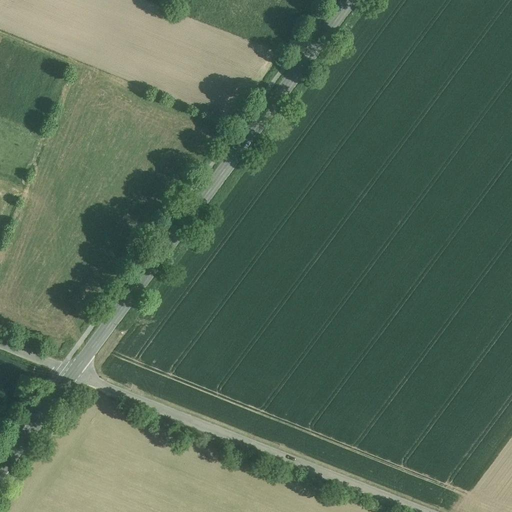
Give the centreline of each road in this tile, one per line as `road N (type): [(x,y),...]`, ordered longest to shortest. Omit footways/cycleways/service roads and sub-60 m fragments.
road 1 (secondary): [(73,374),(353,0)]
road 2 (unclassified): [(428,511),(73,374)]
road 3 (secondary): [(0,472),(73,374)]
